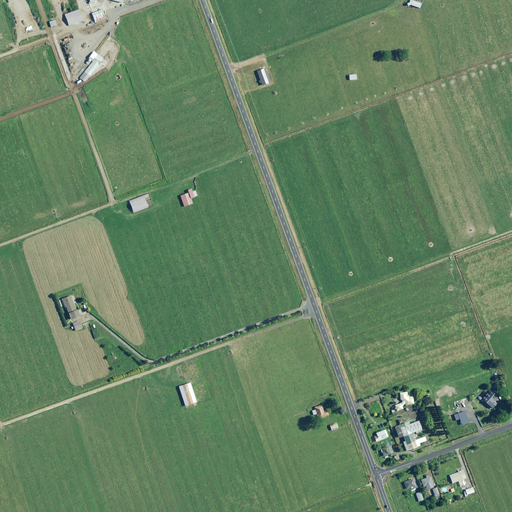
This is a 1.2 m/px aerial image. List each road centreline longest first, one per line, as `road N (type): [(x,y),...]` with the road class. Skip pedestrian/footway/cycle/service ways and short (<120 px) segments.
road 1 (secondary): [(375,475),(202,0)]
road 2 (unclassified): [(375,475),(511,425)]
